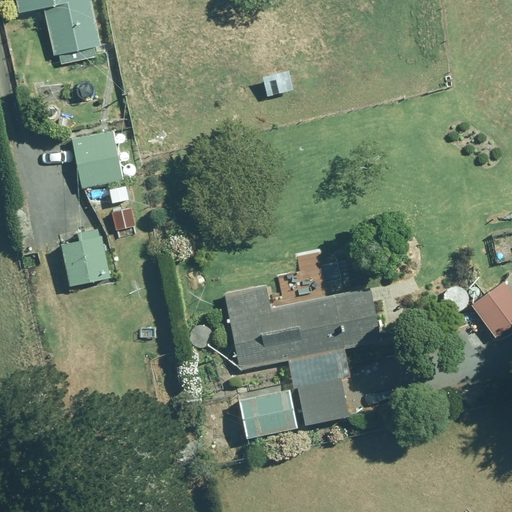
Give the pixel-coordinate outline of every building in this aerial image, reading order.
[(21,0),(25,17),(47,12),(57,55),(105,44),(94,0),(21,0)] [(111,120),(63,131),(77,193),(125,182),(111,120)] [(98,223),(55,233),(68,289),(111,279),(98,223)] [(511,292),(504,281),(471,306),(495,338),(511,325),(511,292)] [(242,372),(290,360),(295,382),(305,425),(349,414),(334,353),(387,340),(373,284),(272,308),(267,286),(223,296),(242,372)] [(247,439),(301,426),(290,383),(237,396),(247,439)]
